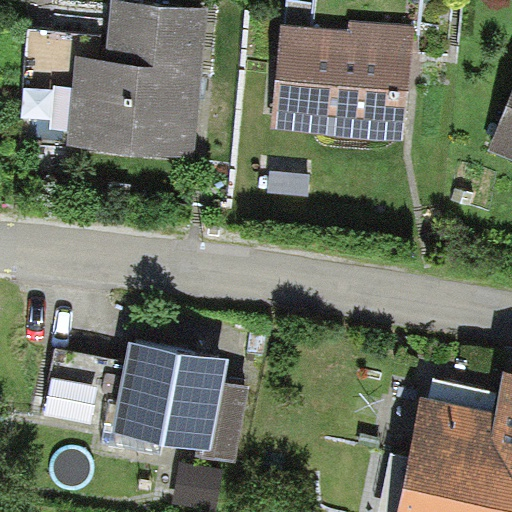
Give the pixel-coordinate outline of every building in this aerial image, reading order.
[(291,3),(288,22),(275,127),(404,143),(420,20),(421,0),(316,0),(315,4),(291,3)] [(207,10),(110,4),(106,68),(72,66),(65,158),(197,167),(207,10)] [(511,109),(495,156),(511,161),(511,109)] [(227,339),(129,322),(124,349),(116,394),(112,417),(197,432),(194,444),(239,452),(253,373),(222,367),(227,339)] [(116,394),(124,349),(58,338),(51,383),(116,394)] [(499,388),(421,372),(391,511),(511,511),(511,348),(507,347),(499,388)] [(186,454),(182,499),(222,503),(226,457),(186,454)]
